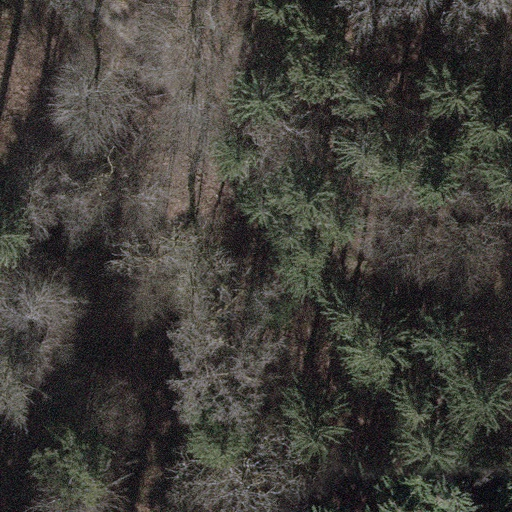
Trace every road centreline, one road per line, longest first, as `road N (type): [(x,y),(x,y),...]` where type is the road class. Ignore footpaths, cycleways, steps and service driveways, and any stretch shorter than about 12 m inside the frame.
road 1 (track): [(98,0),(235,152),(391,363)]
road 2 (track): [(453,511),(391,363)]
